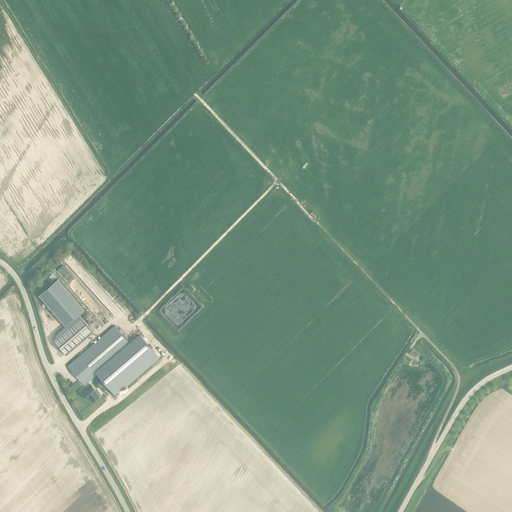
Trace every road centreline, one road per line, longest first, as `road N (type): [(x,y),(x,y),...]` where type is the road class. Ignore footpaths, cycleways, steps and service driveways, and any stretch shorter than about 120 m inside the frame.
road 1 (unclassified): [(127,511),(53,381),(18,281),(0,261)]
road 2 (unclassified): [(400,511),(465,398),(511,366)]
